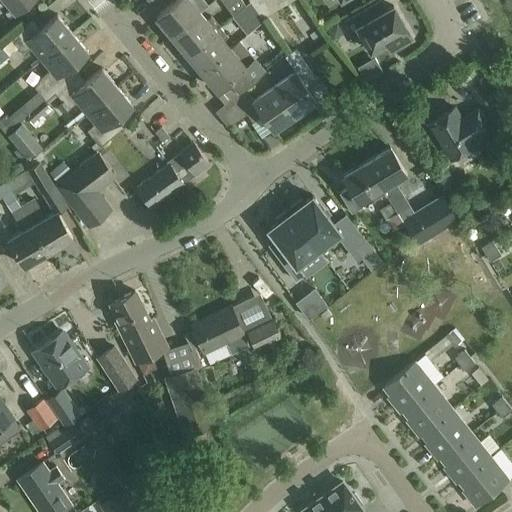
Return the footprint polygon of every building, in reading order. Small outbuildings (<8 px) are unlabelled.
[(3,0),(15,14),(31,0),(3,0)] [(200,0),(192,0),(191,1),(190,0),(176,0),(157,16),(172,35),(200,12),(200,11),(206,7),(200,0)] [(218,0),(228,13),(235,8),(234,8),(244,1),(242,0),(218,0)] [(254,6),(263,17),(276,9),(270,0),(249,0),(251,2),(254,6)] [(358,27),(371,50),(386,41),(391,50),(413,38),(394,5),(373,17),(367,6),(346,19),(352,30),(358,27)] [(254,6),(242,16),(253,30),(265,20),(263,17),(254,6)] [(207,20),(200,12),(172,35),(187,53),(220,26),(219,26),(220,25),(212,15),(207,20)] [(41,59),(73,32),(57,14),(37,31),(29,21),(9,37),(1,44),(9,55),(18,48),(24,55),(32,48),(41,59)] [(327,28),(334,39),(340,36),(341,28),(338,22),(327,28)] [(228,35),(220,26),(187,53),(203,71),(231,48),(224,39),(228,35)] [(73,32),(41,59),(50,70),(42,76),(35,87),(45,99),(46,100),(55,92),(75,76),(68,68),(88,51),(73,32)] [(240,40),(231,48),(203,71),(218,90),(225,84),(235,95),(245,87),(266,69),(240,40)] [(286,56),(295,71),(275,85),(295,114),(317,99),(307,85),(316,79),(296,49),(286,56)] [(82,84),(75,76),(55,92),(69,108),(77,102),(86,113),(117,86),(102,68),(82,84)] [(254,100),(245,87),(235,95),(249,116),(260,109),(273,129),(295,114),(275,85),(254,100)] [(133,105),(117,86),(86,113),(95,123),(87,130),(100,146),(120,130),(113,121),(133,105)] [(46,100),(45,99),(26,115),(35,126),(45,117),(44,116),(48,112),(49,114),(54,110),(46,100)] [(455,107),(429,123),(451,159),(477,143),(474,139),(491,129),(478,108),(462,118),(455,107)] [(17,124),(16,123),(9,115),(7,112),(0,117),(0,125),(7,133),(17,124)] [(22,122),(8,134),(28,157),(42,146),(22,122)] [(143,124),(129,135),(142,152),(156,142),(143,124)] [(163,140),(169,135),(161,126),(155,131),(163,140)] [(169,165),(184,182),(209,164),(194,143),(167,162),(169,165)] [(391,146),(367,161),(383,188),(386,192),(392,202),(398,212),(410,204),(395,181),(407,174),(391,146)] [(58,181),(56,183),(89,227),(114,208),(99,189),(117,176),(98,151),(70,172),(58,181)] [(68,205),(40,161),(27,169),(55,213),(58,211),(68,205)] [(383,188),(367,161),(343,175),(350,187),(340,193),(352,213),(362,207),(360,202),(372,195),(374,199),(386,192),(383,188)] [(58,181),(70,172),(62,163),(51,172),(58,181)] [(184,182),(169,165),(138,188),(152,206),(184,183),(184,182)] [(49,253),(74,238),(58,211),(55,213),(47,218),(35,197),(22,205),(49,253)] [(418,242),(457,219),(444,197),(405,221),(418,242)] [(291,212),(319,250),(342,232),(316,198),(306,205),(304,202),(291,212)] [(398,212),(392,202),(380,209),(393,232),(402,244),(413,236),(404,223),(399,213),(398,212)] [(23,228),(8,237),(25,266),(49,253),(22,205),(16,209),(12,211),(23,228)] [(272,248),(296,280),(304,274),(298,265),(319,250),(291,212),(278,221),(281,225),(271,232),(279,243),(272,248)] [(109,223),(89,229),(92,239),(112,233),(109,223)] [(367,239),(355,247),(372,270),(384,261),(367,239)] [(492,240),(481,247),(486,254),(491,251),(497,248),(492,240)] [(497,248),(491,251),(486,254),(490,262),(501,255),(497,248)] [(338,274),(325,276),(326,289),(340,288),(338,274)] [(308,318),(327,303),(315,287),(296,301),(308,318)] [(157,367),(151,354),(168,346),(159,328),(155,330),(135,290),(111,302),(119,318),(116,320),(137,361),(143,373),(157,367)] [(233,297),(241,320),(263,313),(256,290),(233,297)] [(245,333),(232,305),(192,325),(204,351),(226,341),(232,354),(250,345),(244,333),(245,333)] [(286,345),(282,337),(274,318),(247,331),(256,350),(269,344),(275,356),(287,350),(290,358),(304,353),(300,339),(286,345)] [(424,352),(428,356),(434,353),(450,341),(454,345),(460,340),(452,329),(424,352)] [(59,386),(87,366),(63,331),(35,350),(59,386)] [(96,358),(119,391),(138,378),(116,345),(96,358)] [(464,349),(454,357),(460,364),(470,356),(464,349)] [(475,363),(470,356),(460,364),(465,371),(475,363)] [(402,410),(433,385),(414,361),(385,385),(392,393),(390,395),(402,410)] [(196,366),(164,377),(184,437),(185,436),(191,452),(201,449),(196,434),(217,427),(196,366)] [(421,434),(452,409),(433,385),(402,410),(402,411),(405,409),(411,417),(408,419),(421,434)] [(65,424),(80,413),(63,388),(48,399),(65,424)] [(507,403),(502,396),(492,404),(497,411),(502,407),(507,403)] [(0,427),(14,418),(0,397),(0,427)] [(97,406),(105,419),(119,410),(111,398),(97,406)] [(27,411),(40,430),(58,418),(45,399),(27,411)] [(291,402),(238,427),(255,463),(308,438),(291,402)] [(511,408),(507,403),(502,407),(497,411),(503,417),(511,409),(511,408)] [(442,456),(471,433),(452,409),(421,434),(424,432),(430,440),(428,441),(440,458),(442,456)] [(45,437),(56,453),(86,432),(87,433),(96,426),(89,415),(61,434),(57,429),(45,437)] [(402,423),(393,437),(401,443),(410,429),(402,423)] [(461,481),(490,456),(471,433),(442,456),(448,464),(445,466),(459,481),(461,480),(461,481)] [(509,480),(490,456),(461,481),(467,487),(465,489),(477,505),(509,480)] [(113,458),(101,464),(109,480),(121,473),(113,458)] [(56,466),(49,471),(43,462),(19,478),(41,511),(59,511),(72,504),(57,483),(65,478),(56,466)] [(102,478),(99,487),(110,491),(113,482),(102,478)] [(356,511),(362,508),(360,505),(363,503),(356,493),(353,495),(344,482),(305,509),(306,511),(356,511)] [(100,502),(105,511),(139,511),(135,505),(126,511),(115,493),(100,502)]
